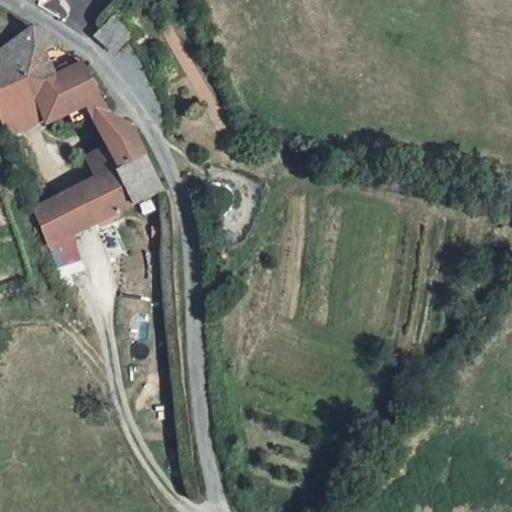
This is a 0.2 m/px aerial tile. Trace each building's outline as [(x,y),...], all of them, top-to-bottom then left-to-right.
[(5,46),(44,122),(85,106),(92,119),(103,115),(101,102),(97,88),(91,75),(82,64),(34,30),(5,46)] [(0,113),(10,137),(44,122),(5,46),(0,49),(0,113)] [(92,119),(106,146),(118,167),(98,177),(80,186),(94,224),(97,222),(108,217),(161,193),(132,127),(103,116),(103,115),(92,119)] [(98,177),(118,167),(106,146),(88,156),(98,177)] [(32,210),(46,246),(70,235),(94,224),(80,186),(32,210)] [(108,217),(97,222),(99,228),(111,223),(108,217)] [(70,235),(46,246),(58,278),(83,269),(70,235)]
